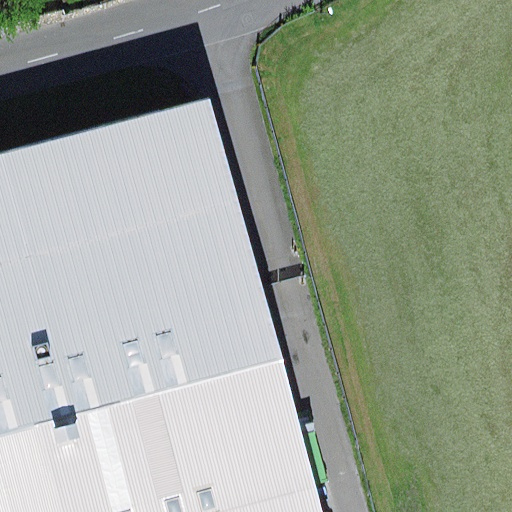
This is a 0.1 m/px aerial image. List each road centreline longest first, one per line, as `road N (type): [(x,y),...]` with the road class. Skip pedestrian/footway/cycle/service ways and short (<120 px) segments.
road 1 (unknown): [(361,511),(317,343),(257,202),(201,12)]
road 2 (residential): [(245,0),(0,68)]
